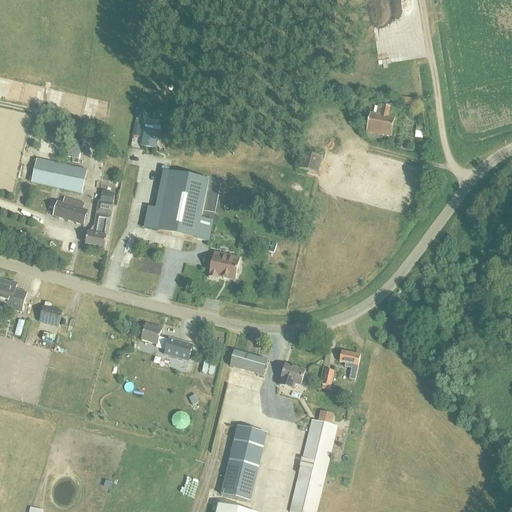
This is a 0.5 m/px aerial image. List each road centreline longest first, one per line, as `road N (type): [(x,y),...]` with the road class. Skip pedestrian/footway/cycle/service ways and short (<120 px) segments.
road 1 (unclassified): [(0,260),(262,331),(310,329),(343,321),(392,284),(470,184),(511,149)]
road 2 (track): [(470,184),(454,169),(444,138),(423,0)]
